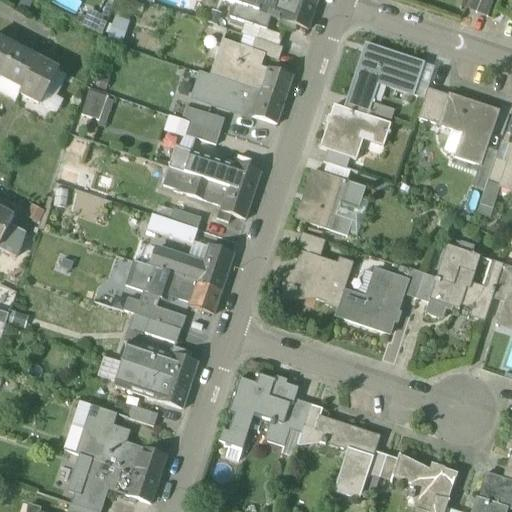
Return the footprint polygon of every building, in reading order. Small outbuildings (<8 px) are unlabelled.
[(154,0),(154,3),(194,11),(196,0),(154,0)] [(291,0),(221,0),(221,1),(235,6),(231,20),(264,31),(268,18),(282,23),(279,29),(292,34),(294,27),(308,32),(316,8),(292,0),(291,0)] [(318,0),(291,0),(292,0),(316,8),(318,0)] [(481,0),(468,0),(465,10),(476,14),(481,0)] [(494,0),(481,0),(476,14),(487,18),(494,0)] [(0,40),(0,78),(16,49),(0,40)] [(270,45),(255,40),(252,51),(265,56),(264,57),(279,62),(283,50),(270,45)] [(252,51),(222,42),(210,78),(259,94),(267,71),(260,69),(264,57),(265,56),(252,51)] [(424,65),(366,45),(348,97),(372,105),(378,86),(413,97),(424,65)] [(37,60),(16,49),(0,78),(22,90),(37,60)] [(22,90),(19,95),(40,107),(59,71),(37,60),(22,90)] [(292,80),(267,71),(259,94),(284,103),(292,80)] [(210,78),(202,75),(194,99),(251,118),(259,94),(210,78)] [(105,124),(113,99),(88,91),(80,116),(105,124)] [(447,97),(427,91),(418,119),(437,126),(447,97)] [(284,103),(259,94),(251,118),(255,120),(253,124),(261,127),(263,122),(276,127),(284,103)] [(500,113),(448,95),(447,97),(437,126),(469,137),(461,162),(479,168),(481,169),(487,151),(500,113)] [(372,105),(348,97),(344,110),(367,118),(372,105)] [(344,110),(334,107),(319,150),(327,153),(355,162),(364,137),(384,143),(390,126),(367,118),(344,110)] [(223,120),(185,108),(181,121),(187,124),(188,123),(218,134),(223,120)] [(218,134),(188,123),(187,124),(184,135),(214,146),(218,134)] [(511,147),(506,164),(499,188),(511,192),(511,147)] [(479,168),(473,188),(484,192),(494,161),(496,155),(487,151),(481,169),(479,168)] [(234,167),(190,152),(183,174),(209,183),(227,189),(234,167)] [(350,160),(327,153),(324,164),(326,165),(346,171),(350,160)] [(250,162),(237,157),(234,167),(227,189),(228,189),(253,198),(261,174),(247,170),(250,162)] [(506,164),(494,161),(487,184),(499,188),(506,164)] [(346,171),(326,165),(323,176),(346,184),(350,172),(346,171)] [(68,166),(65,182),(83,186),(86,169),(68,166)] [(183,174),(169,170),(163,186),(174,190),(173,193),(187,198),(194,178),(183,174)] [(323,176),(310,172),(293,222),(348,241),(349,236),(357,238),(369,203),(362,201),(365,190),(346,184),(323,176)] [(209,183),(194,178),(187,198),(202,203),(209,183)] [(227,189),(209,183),(202,203),(221,209),(228,189),(227,189)] [(499,188),(487,184),(479,207),(492,211),(499,188)] [(253,198),(228,189),(221,209),(220,213),(231,216),(245,221),(253,198)] [(200,220),(174,211),(170,223),(196,232),(197,232),(200,220)] [(0,242),(8,227),(13,219),(0,212),(0,242)] [(231,216),(220,213),(217,220),(228,224),(231,216)] [(196,232),(170,223),(152,217),(146,232),(192,247),(197,232),(196,232)] [(23,234),(8,227),(0,242),(0,252),(15,260),(23,234)] [(325,243),(301,235),(297,249),(320,257),(325,243)] [(474,248),(461,244),(459,250),(472,255),(474,248)] [(459,250),(448,247),(437,280),(430,301),(431,301),(449,307),(459,310),(460,306),(472,310),(470,318),(484,323),(494,292),(471,284),(480,258),(472,255),(459,250)] [(233,256),(208,248),(204,260),(229,269),(233,256)] [(320,257),(297,249),(293,261),(300,263),(297,271),(281,277),(283,299),(294,303),(298,291),(317,298),(316,301),(325,304),(325,307),(337,311),(344,292),(353,265),(339,260),(337,266),(319,260),(320,257)] [(202,265),(159,250),(151,269),(177,278),(196,284),(202,265)] [(229,269),(204,260),(202,265),(196,284),(221,293),(229,269)] [(151,269),(134,264),(126,288),(143,294),(151,269)] [(511,268),(503,265),(495,289),(506,293),(510,281),(511,281),(511,268)] [(177,278),(151,269),(143,294),(159,299),(169,303),(171,297),(177,278)] [(365,299),(344,292),(337,311),(335,317),(390,335),(403,296),(408,282),(405,281),(374,271),(365,299)] [(424,276),(408,271),(405,281),(408,282),(403,296),(416,300),(424,276)] [(437,280),(424,275),(424,276),(416,300),(429,304),(430,305),(431,301),(430,301),(437,280)] [(196,284),(177,278),(171,297),(190,303),(196,284)] [(511,281),(510,281),(506,293),(495,327),(498,328),(502,318),(511,320),(511,281)] [(221,293),(196,284),(190,303),(188,307),(214,315),(221,293)] [(140,304),(156,309),(159,299),(143,294),(140,304)] [(140,304),(128,300),(124,313),(135,317),(180,332),(185,319),(156,309),(140,304)] [(449,307),(431,301),(430,305),(429,304),(425,315),(444,322),(449,307)] [(8,316),(0,313),(0,325),(4,327),(8,316)] [(180,332),(135,317),(130,330),(176,345),(180,332)] [(172,357),(128,342),(120,364),(165,379),(172,357)] [(198,364),(173,356),(172,357),(165,379),(190,388),(198,364)] [(165,379),(120,364),(114,383),(130,388),(129,391),(158,401),(165,379)] [(284,449),(299,403),(295,401),(299,390),(286,386),(287,382),(276,379),(275,383),(259,378),(256,387),(240,381),(229,414),(236,417),(229,436),(223,434),(220,445),(231,449),(227,460),(239,464),(254,417),(271,423),(264,443),(284,449)] [(190,388),(165,379),(158,401),(157,403),(182,411),(190,388)] [(129,405),(116,400),(113,410),(126,415),(129,405)] [(299,403),(284,449),(282,455),(294,459),(297,448),(303,429),(311,407),(299,403)] [(157,414),(132,406),(127,420),(152,428),(157,414)] [(324,411),(311,407),(303,429),(297,448),(320,445),(323,436),(315,433),(320,418),(321,418),(324,411)] [(117,416),(92,408),(88,418),(113,427),(117,416)] [(113,427),(88,418),(76,455),(90,460),(133,474),(140,452),(141,449),(126,444),(130,432),(113,427)] [(321,418),(320,418),(315,433),(323,436),(320,445),(319,449),(325,451),(326,448),(347,455),(334,497),(358,505),(366,480),(375,454),(380,437),(321,418)] [(166,460),(140,452),(133,474),(158,483),(166,460)] [(375,454),(366,480),(378,484),(386,458),(375,454)] [(398,462),(386,458),(378,484),(392,488),(394,482),(393,481),(398,462)] [(435,476),(400,459),(398,462),(393,481),(394,482),(410,490),(407,500),(408,501),(405,509),(412,511),(446,511),(447,511),(449,504),(448,503),(457,477),(437,470),(435,476)] [(133,474),(90,460),(78,497),(102,505),(107,491),(125,497),(133,474)] [(158,483),(133,474),(125,497),(125,499),(150,508),(158,483)] [(506,483),(485,476),(476,501),(476,500),(471,511),(505,511),(508,506),(511,507),(511,483),(506,482),(506,483)] [(78,497),(74,496),(70,506),(88,511),(99,511),(102,505),(78,497)]
